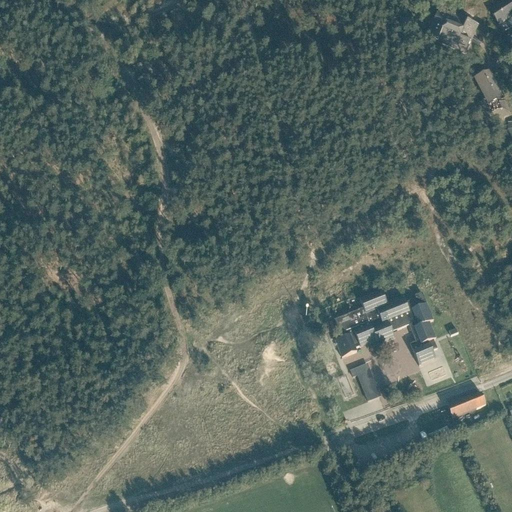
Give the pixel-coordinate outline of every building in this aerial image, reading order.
[(498,27),(502,33),(511,27),(511,0),(507,0),(489,12),(498,26),(498,27)] [(444,28),(443,29),(433,25),(426,39),(465,56),(477,28),(453,17),(448,27),(447,27),(446,27),(445,27),(444,28)] [(477,107),(486,126),(511,113),(505,100),(504,100),(490,73),(475,80),(486,102),(477,107)] [(381,293),(359,301),(363,311),(335,322),(340,335),(342,335),(343,339),(335,343),(341,360),(356,354),(355,350),(359,348),(360,349),(376,343),(377,347),(394,340),(392,334),(409,327),(415,344),(410,346),(418,368),(435,361),(432,353),(437,351),(433,342),(435,341),(429,324),(433,323),(422,295),(414,298),(416,301),(405,305),(403,300),(387,306),(381,293)] [(379,398),(366,366),(350,373),(353,379),(357,377),(368,403),(379,398)] [(452,421),(486,407),(481,395),(447,408),(452,421)] [(431,440),(450,431),(447,426),(428,435),(431,440)] [(511,441),(509,431),(502,433),(507,448),(511,445),(511,441)] [(480,443),(475,447),(486,461),(491,457),(480,443)] [(491,467),(485,471),(496,486),(502,481),(491,467)] [(511,503),(503,490),(497,494),(507,509),(511,505),(511,503)]
